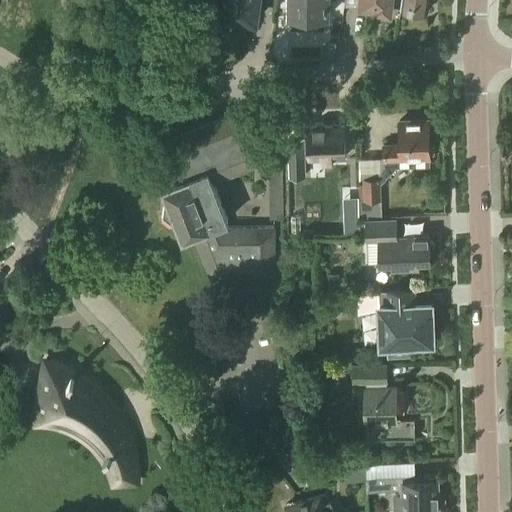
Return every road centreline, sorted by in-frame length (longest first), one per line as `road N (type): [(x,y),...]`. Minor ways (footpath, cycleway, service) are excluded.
road 1 (residential): [(0,58),(41,80),(384,70),(471,53)]
road 2 (residential): [(471,53),(486,511)]
road 3 (residential): [(220,511),(171,396),(130,338),(0,199)]
